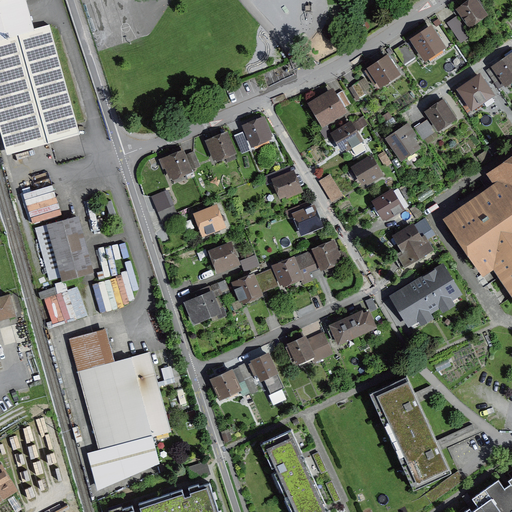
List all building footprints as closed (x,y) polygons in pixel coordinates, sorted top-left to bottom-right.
[(22,0),(0,0),(0,38),(30,30),(22,0)] [(42,9),(42,0),(35,0),(30,0),(30,8),(42,9)] [(470,28),(488,17),(476,0),(472,0),(458,9),(470,28)] [(456,37),(463,32),(456,20),(448,24),(456,37)] [(30,30),(0,38),(0,129),(7,154),(79,134),(49,25),(30,30)] [(424,63),(445,50),(431,28),(410,41),(424,63)] [(406,45),(394,52),(403,67),(415,60),(406,45)] [(505,89),(511,84),(511,55),(492,69),(505,89)] [(367,72),(378,90),(400,77),(389,58),(367,72)] [(473,111),(495,96),(481,76),(459,91),(473,111)] [(364,81),(352,88),(359,100),(371,92),(364,81)] [(343,92),(339,94),(347,108),(351,106),(343,92)] [(347,118),(333,93),(309,106),(323,131),(347,118)] [(438,134),(457,121),(444,102),(425,115),(438,134)] [(243,128),(251,149),(272,141),(264,120),(243,128)] [(362,145),(351,125),(333,135),(344,155),(362,145)] [(400,162),(422,150),(408,127),(387,139),(400,162)] [(227,133),(204,143),(213,164),(236,154),(227,133)] [(242,135),(235,138),(241,153),(248,150),(242,135)] [(192,173),(191,170),(186,156),(183,151),(160,160),(169,182),(192,173)] [(186,156),(191,170),(201,166),(196,152),(186,156)] [(383,178),(372,158),(352,170),(363,189),(383,178)] [(511,288),(511,161),(491,176),(498,186),(449,220),(473,253),(469,256),(489,284),(502,275),(511,288)] [(274,181),(282,203),(303,195),(294,173),(274,181)] [(330,176),(318,182),(323,190),(335,183),(330,176)] [(343,197),(335,183),(323,190),(331,204),(343,197)] [(405,189),(401,191),(406,201),(411,199),(405,189)] [(404,212),(393,192),(372,203),(384,224),(404,212)] [(171,199),(152,205),(156,215),(158,214),(163,228),(180,222),(171,199)] [(315,206),(294,215),(304,239),(325,230),(315,206)] [(217,207),(194,216),(203,238),(225,229),(217,207)] [(78,214),(46,223),(61,278),(93,269),(78,214)] [(408,264),(432,250),(416,223),(392,237),(408,264)] [(334,242),(313,251),(314,254),(320,267),(321,271),(342,263),(334,242)] [(217,274),(239,266),(231,245),(209,253),(217,274)] [(303,275),(320,267),(314,254),(297,262),(303,275)] [(296,257),(272,267),(273,269),(279,284),(281,289),(305,279),(303,275),(297,262),(296,257)] [(408,328),(461,296),(442,265),(389,296),(408,328)] [(273,269),(264,273),(270,288),(279,284),(273,269)] [(270,288),(264,273),(255,276),(261,291),(270,288)] [(254,274),(232,283),(241,305),(263,296),(261,291),(255,276),(254,274)] [(53,324),(87,313),(78,284),(68,287),(66,280),(41,287),(53,324)] [(186,300),(195,323),(222,313),(214,290),(186,300)] [(0,316),(14,313),(9,292),(0,294),(0,316)] [(345,317),(354,337),(376,328),(369,313),(365,315),(363,309),(345,317)] [(339,344),(354,337),(345,317),(330,324),(339,344)] [(106,327),(68,337),(99,447),(87,451),(98,489),(160,461),(153,435),(171,430),(149,350),(115,359),(106,327)] [(297,364),(314,356),(316,355),(309,340),(306,334),(287,343),(297,364)] [(323,334),(309,340),(316,355),(314,356),(317,363),(333,356),(323,334)] [(269,351),(250,359),(259,381),(278,373),(269,351)] [(232,369),(210,379),(219,401),(241,391),(232,369)] [(370,394),(391,439),(428,423),(407,377),(370,394)] [(454,441),(477,432),(473,422),(450,431),(454,441)] [(428,423),(391,439),(414,489),(451,472),(428,423)] [(260,444),(283,496),(314,482),(291,431),(260,444)] [(0,499),(16,489),(1,464),(0,464),(0,499)] [(499,479),(486,489),(502,511),(510,511),(511,511),(511,477),(510,479),(511,483),(505,489),(499,479)] [(183,490),(162,497),(166,511),(219,511),(209,481),(188,488),(191,495),(185,497),(183,490)] [(327,511),(314,482),(283,496),(290,511),(327,511)] [(468,511),(502,511),(486,489),(473,498),(478,505),(468,511)] [(55,511),(72,511),(67,496),(52,502),(55,511)] [(166,511),(162,497),(139,505),(141,511),(138,511),(133,511),(132,506),(113,511),(166,511)]
